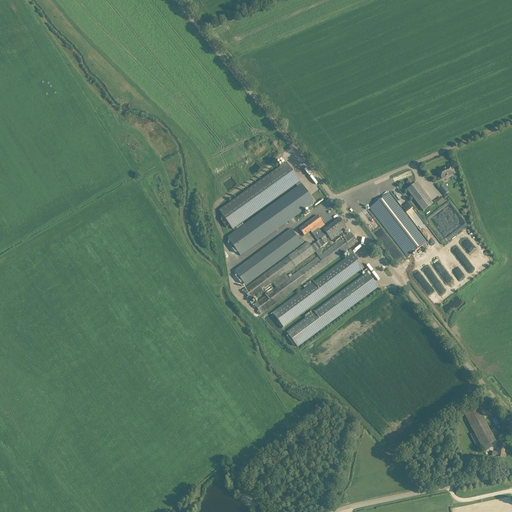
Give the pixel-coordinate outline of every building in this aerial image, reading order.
[(286,162),(219,210),(222,214),(230,225),(232,229),(295,184),(297,186),(301,183),(286,162)] [(438,171),(442,179),(455,174),(453,169),(451,170),(449,166),(438,171)] [(433,204),(419,186),(416,182),(407,190),(423,211),(433,204)] [(228,237),(227,238),(240,255),(307,208),(308,209),(311,207),(310,205),(314,203),(309,194),(302,185),(228,237)] [(439,189),(444,195),(449,191),(443,185),(439,189)] [(396,198),(402,194),(395,186),(390,190),(396,198)] [(388,193),(369,208),(408,257),(427,243),(418,232),(388,193)] [(288,276),(290,278),(254,305),(261,314),(358,242),(351,233),(323,254),(321,252),(322,251),(320,248),(328,242),(322,234),(325,232),(331,240),(347,228),(340,218),(321,232),(319,229),(324,225),(318,216),(299,229),(304,235),(310,231),(318,241),(315,244),(311,246),(308,242),(281,262),(243,290),(246,294),(251,300),(296,266),(315,252),(319,256),(298,271),(292,276),(291,274),(288,276)] [(292,230),(236,272),(247,286),(305,243),(303,240),(301,241),(292,230)] [(349,256),(272,313),(283,328),(364,268),(350,250),(347,253),(349,256)] [(371,274),(367,269),(363,272),(365,274),(287,332),(297,347),(378,287),(369,275),(371,274)] [(479,409),(474,411),(465,416),(482,448),(484,451),(493,446),(491,443),(496,441),(479,409)] [(497,452),(492,451),(492,455),(497,456),(497,457),(505,458),(505,453),(504,453),(505,444),(500,444),(498,443),(497,452)]
